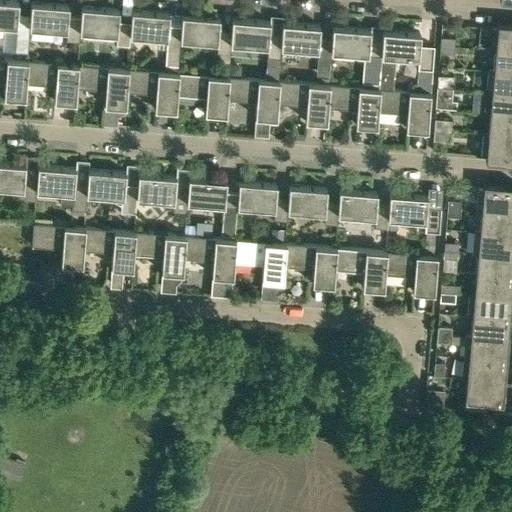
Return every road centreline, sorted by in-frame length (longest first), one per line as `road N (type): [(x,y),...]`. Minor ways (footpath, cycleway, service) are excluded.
road 1 (residential): [(511,176),(0,133)]
road 2 (residential): [(403,422),(411,329),(76,309)]
road 3 (unclassified): [(403,422),(76,309)]
road 4 (residential): [(511,13),(353,0)]
